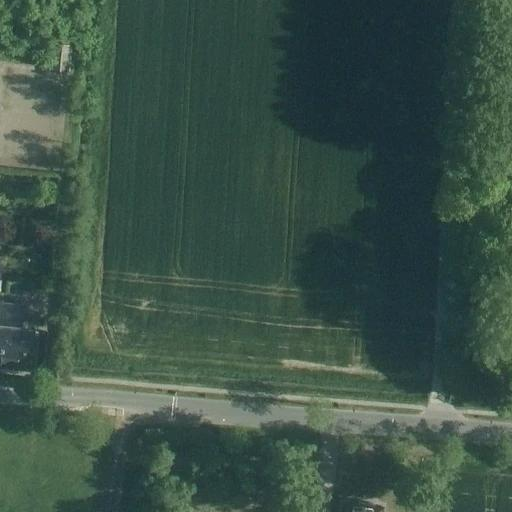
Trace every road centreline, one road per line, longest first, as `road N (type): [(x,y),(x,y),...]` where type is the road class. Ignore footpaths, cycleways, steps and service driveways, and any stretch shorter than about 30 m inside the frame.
road 1 (tertiary): [(511,439),(175,410)]
road 2 (tertiary): [(0,393),(175,410)]
